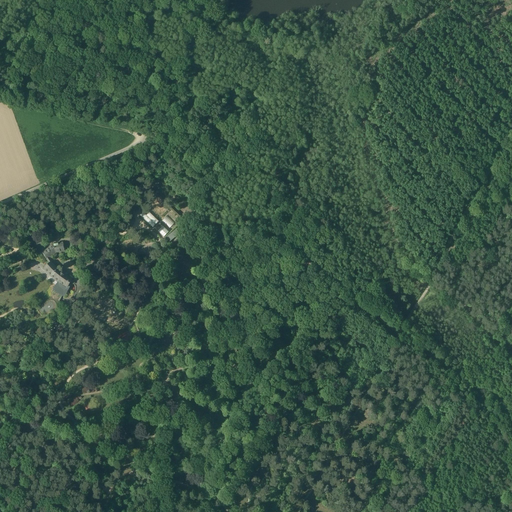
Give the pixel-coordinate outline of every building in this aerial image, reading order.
[(152,228),(158,221),(148,212),(146,214),(144,211),(140,216),(152,228)] [(134,215),(130,214),(126,224),(132,226),(134,219),(133,219),(134,215)] [(163,226),(158,232),(164,237),(169,232),(163,226)] [(176,229),(166,238),(170,243),(180,235),(176,229)] [(62,243),(57,244),(53,245),(51,245),(51,246),(55,252),(59,251),(60,251),(60,252),(64,252),(62,243)] [(51,246),(42,253),(46,259),(55,252),(51,246)] [(68,277),(64,275),(64,274),(61,272),(60,273),(56,270),(53,267),(49,263),(42,269),(46,273),(51,277),(51,276),(56,281),(60,283),(62,285),(66,288),(67,288),(72,279),(68,277)] [(60,283),(56,289),(63,294),(66,288),(62,285),(60,283)] [(62,296),(58,294),(54,291),(50,296),(54,299),(59,302),(62,296)]
